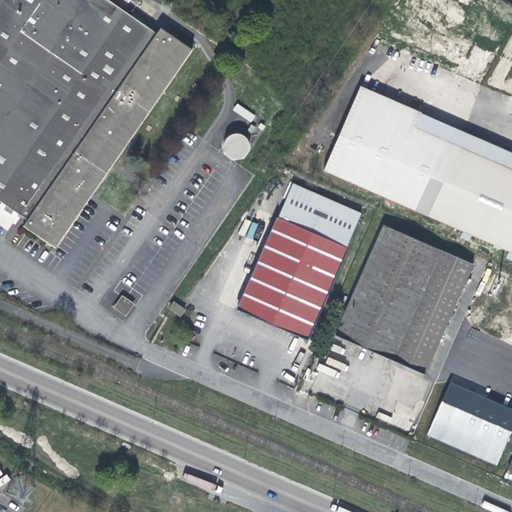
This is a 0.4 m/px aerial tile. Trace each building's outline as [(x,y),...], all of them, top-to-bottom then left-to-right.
[(38,225),(70,248),(101,204),(200,62),(169,39),(164,46),(98,0),(0,0),(0,205),(6,210),(1,218),(19,230),(23,223),(30,213),(41,221),(38,225)] [(511,170),(414,127),(421,113),(361,87),(324,171),(463,232),(472,237),(509,252),(511,253),(511,170)] [(237,105),(234,111),(251,119),(254,114),(237,105)] [(511,153),(421,113),(414,127),(511,170),(511,153)] [(232,134),(229,136),(227,138),(225,141),(224,144),(223,147),(224,151),(226,154),(228,156),(231,158),(234,159),(237,160),(240,159),(244,158),(246,155),(248,153),(249,149),(249,146),(249,143),(247,140),(245,137),(242,135),(239,134),(236,134),(232,134)] [(361,214),(291,183),(237,307),(271,322),(308,337),(361,214)] [(383,225),(335,335),(383,356),(425,374),(473,264),(383,225)] [(470,242),(472,237),(463,232),(461,238),(470,242)] [(173,301),(168,309),(181,317),(186,309),(173,301)] [(120,306),(114,314),(122,319),(128,311),(120,306)] [(511,409),(450,383),(428,435),(497,464),(511,430),(511,409)]
